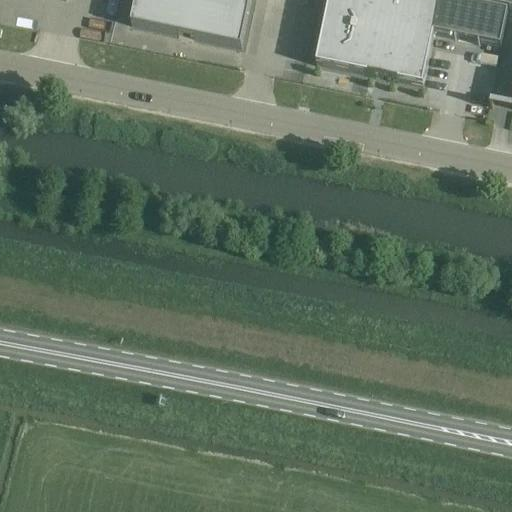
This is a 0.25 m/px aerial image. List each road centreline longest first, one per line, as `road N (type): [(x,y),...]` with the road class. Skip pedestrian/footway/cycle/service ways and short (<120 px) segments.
road 1 (unclassified): [(0,69),(511,175)]
road 2 (primary): [(511,442),(0,345)]
